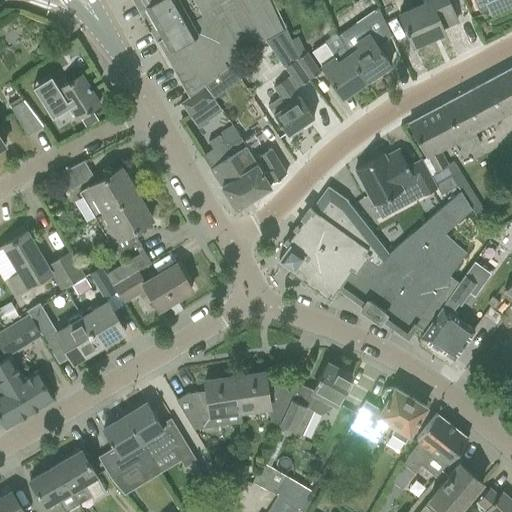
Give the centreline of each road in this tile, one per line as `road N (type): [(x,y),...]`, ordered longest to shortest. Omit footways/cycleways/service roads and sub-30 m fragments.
road 1 (residential): [(233,240),(384,115),(511,48)]
road 2 (residential): [(511,458),(371,348),(249,301)]
road 3 (residential): [(0,453),(249,301)]
road 4 (residential): [(233,240),(146,110)]
road 5 (residential): [(15,181),(146,110)]
